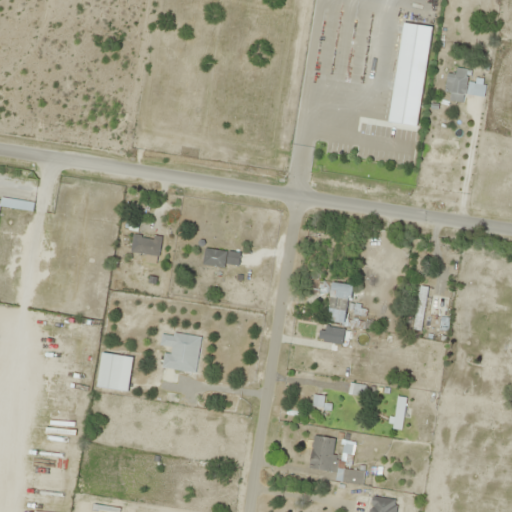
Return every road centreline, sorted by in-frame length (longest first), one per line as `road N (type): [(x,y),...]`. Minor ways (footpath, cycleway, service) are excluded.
road 1 (tertiary): [(511,229),(0,150)]
road 2 (residential): [(254,511),(286,195)]
